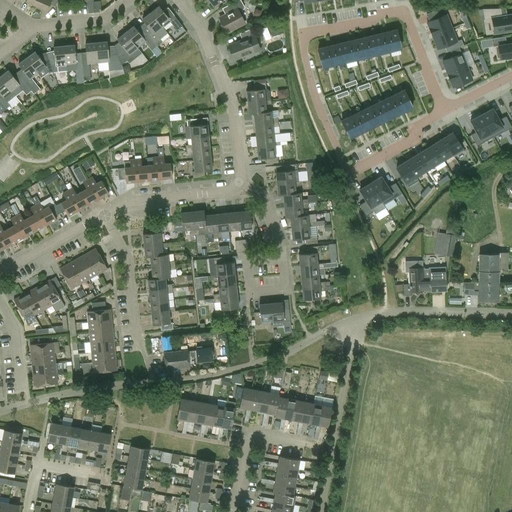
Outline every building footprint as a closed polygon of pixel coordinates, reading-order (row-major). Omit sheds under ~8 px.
[(38,0),(36,7),(47,11),(50,5),(55,7),(57,0),(38,0)] [(243,9),(244,7),(240,0),(237,0),(221,9),(225,15),(219,18),(226,33),(244,23),(241,17),(242,16),(243,14),(241,11),(243,9)] [(158,6),(150,12),(162,27),(170,22),(177,31),(182,27),(174,16),(167,8),(162,11),(158,6)] [(484,20),(490,19),(492,34),(511,31),(511,13),(501,15),(500,9),(482,9),(484,20)] [(460,12),(464,23),(468,22),(464,11),(460,12)] [(167,34),(162,27),(150,12),(142,19),(152,32),(147,35),(157,46),(162,42),(160,40),(167,34)] [(432,36),(451,28),(446,15),(427,23),(432,36)] [(283,32),(281,25),(271,28),(273,35),(283,32)] [(137,48),(144,42),(151,51),(157,46),(147,35),(143,38),(133,26),(125,33),(137,48)] [(432,36),(437,49),(457,41),(451,28),(432,36)] [(233,61),(254,53),(260,51),(251,29),(239,34),(242,40),(228,46),(233,61)] [(396,30),(384,33),(389,51),(401,49),(396,30)] [(142,53),(137,48),(125,33),(117,39),(119,42),(113,46),(121,65),(126,61),(129,64),(142,53)] [(378,54),(389,51),(384,33),(373,35),(378,54)] [(367,57),(378,54),(373,35),(362,38),(367,57)] [(511,43),(502,45),(500,37),(486,39),(488,47),(494,46),(495,59),(503,57),(504,60),(511,58),(511,43)] [(367,57),(362,38),(351,41),(356,60),(367,57)] [(356,60),(351,41),(340,44),(345,62),(356,60)] [(98,62),(107,61),(108,71),(123,70),(121,65),(113,46),(107,46),(106,42),(96,43),(98,62)] [(86,52),(80,53),(83,81),(90,80),(88,63),(98,62),(96,43),(85,44),(86,52)] [(329,46),(334,65),(345,62),(340,44),(329,46)] [(66,71),(75,70),(76,81),(83,81),(80,53),(75,53),(74,45),(64,46),(66,71)] [(53,51),(46,53),(49,62),(53,73),(66,71),(64,46),(53,47),(53,51)] [(334,65),(329,46),(318,49),(322,68),(334,65)] [(49,62),(43,63),(35,52),(26,58),(38,73),(41,78),(48,73),(53,73),(49,62)] [(462,53),(467,65),(472,63),(470,56),(468,57),(466,52),(462,53)] [(442,61),(447,74),(467,67),(461,53),(442,61)] [(31,78),(38,73),(26,58),(18,64),(21,69),(17,72),(31,91),(33,94),(39,89),(31,78)] [(484,73),(488,71),(483,60),(480,62),(484,73)] [(472,80),(467,67),(447,74),(453,88),(472,80)] [(0,77),(15,96),(22,90),(26,95),(31,91),(17,72),(12,76),(8,70),(0,76),(0,77)] [(0,103),(5,110),(10,106),(7,103),(15,96),(0,77),(0,103)] [(269,91),(265,88),(265,83),(253,84),(254,90),(246,91),(247,102),(270,100),(269,91)] [(401,113),(412,108),(404,90),(393,95),(401,113)] [(393,95),(383,100),(391,118),(401,113),(393,95)] [(247,102),(248,114),(270,112),(270,111),(265,112),(265,105),(271,104),(271,100),(270,100),(247,102)] [(372,105),(381,123),(391,118),(383,100),(372,105)] [(372,105),(362,111),(371,128),(381,123),(372,105)] [(492,109),(481,115),(493,137),(511,128),(505,116),(498,120),(492,109)] [(360,133),(371,128),(362,111),(352,116),(360,133)] [(253,114),(254,125),(278,122),(277,118),(271,119),(270,112),(248,114),(253,114)] [(476,146),(493,137),(481,115),(470,121),(476,132),(471,135),(476,146)] [(360,133),(352,116),(341,121),(350,138),(360,133)] [(189,127),(191,138),(208,136),(207,124),(199,125),(198,119),(186,121),(187,127),(189,127)] [(278,127),(278,122),(254,125),(255,136),(273,134),(272,127),(278,127)] [(442,139),(452,154),(453,156),(463,150),(452,133),(442,139)] [(273,141),(273,134),(255,136),(256,147),(274,146),(280,145),(280,141),(273,141)] [(144,144),(168,143),(168,135),(144,136),(144,144)] [(181,150),(185,149),(186,150),(209,147),(208,136),(191,138),(191,145),(180,146),(179,143),(175,144),(175,146),(174,147),(175,150),(181,149),(181,150)] [(128,148),(129,161),(123,162),(125,183),(137,182),(135,159),(135,160),(133,139),(127,139),(119,144),(113,147),(108,150),(109,153),(110,153),(110,158),(115,158),(115,152),(116,152),(121,148),(121,149),(128,148)] [(442,139),(433,144),(443,160),(452,154),(442,139)] [(433,166),(443,160),(433,144),(424,150),(433,166)] [(275,157),(274,146),(256,147),(258,159),(265,158),(266,164),(278,163),(277,157),(275,157)] [(192,153),(193,161),(210,159),(209,147),(186,150),(186,154),(192,153)] [(162,148),(157,149),(160,179),(171,178),(170,163),(164,164),(162,148)] [(151,150),(152,158),(153,165),(147,166),(148,181),(160,179),(157,149),(151,150)] [(433,166),(424,150),(415,156),(424,171),(433,166)] [(406,161),(415,177),(424,171),(415,156),(406,161)] [(81,163),(85,170),(94,165),(91,158),(81,163)] [(141,159),(135,159),(137,182),(148,181),(147,166),(141,166),(141,159)] [(211,170),(210,159),(193,161),(194,172),(192,172),(192,178),(204,177),(204,171),(211,170)] [(415,177),(406,161),(396,167),(408,187),(418,181),(415,177)] [(283,171),(275,172),(276,184),(294,182),(298,182),(296,164),(282,166),(283,171)] [(92,177),(87,180),(98,200),(108,194),(101,181),(96,184),(92,177)] [(381,177),(371,183),(384,204),(401,194),(395,183),(387,188),(381,177)] [(88,205),(98,200),(87,180),(82,183),(86,189),(81,192),(88,205)] [(294,182),(276,184),(277,195),(300,193),(295,193),(294,186),(300,186),(300,181),(298,182),(294,182)] [(384,204),(371,183),(359,190),(366,201),(359,205),(365,216),(373,211),(374,214),(385,207),(384,204)] [(78,211),(88,205),(81,192),(76,195),(72,188),(67,191),(78,211)] [(68,216),(78,211),(67,191),(62,194),(66,200),(61,203),(68,216)] [(300,193),(277,195),(277,196),(282,195),(284,206),(307,204),(307,203),(307,199),(300,200),(300,193)] [(40,203),(35,206),(46,225),(56,219),(49,206),(43,209),(40,203)] [(15,204),(10,207),(15,217),(20,214),(15,204)] [(308,208),(307,204),(284,206),(285,217),(307,215),(302,215),(301,209),(308,208)] [(33,215),(28,218),(36,231),(46,225),(35,206),(30,208),(33,215)] [(192,212),(195,235),(198,235),(198,229),(205,228),(204,216),(203,211),(192,212)] [(237,212),(239,229),(251,228),(249,211),(237,212)] [(192,212),(180,213),(182,230),(189,230),(190,236),(195,235),(192,212)] [(228,231),(239,229),(237,212),(226,213),(228,231)] [(226,213),(215,214),(217,238),(222,238),(221,231),(228,231),(226,213)] [(20,214),(15,217),(26,236),(36,231),(28,218),(23,220),(20,214)] [(215,214),(204,216),(205,228),(205,233),(212,232),(213,238),(217,238),(215,214)] [(308,222),(307,215),(285,217),(285,218),(290,217),(291,228),(308,227),(314,226),(314,222),(308,222)] [(13,226),(8,229),(16,242),(26,236),(15,217),(10,219),(13,226)] [(447,229),(446,229),(442,255),(452,257),(457,225),(448,224),(447,229)] [(0,225),(0,236),(6,247),(16,242),(8,229),(3,231),(0,225)] [(142,234),(143,246),(161,244),(159,233),(162,233),(161,226),(149,227),(150,233),(142,234)] [(309,238),(308,227),(291,228),(292,240),(304,239),(305,245),(317,243),(316,237),(309,238)] [(167,243),(161,244),(143,246),(145,257),(167,255),(167,254),(162,255),(161,248),(167,248),(167,243)] [(298,254),(299,266),(317,264),(316,253),(318,253),(317,246),(305,248),(306,254),(298,254)] [(95,248),(86,254),(98,274),(107,269),(95,248)] [(86,254),(77,259),(89,279),(98,274),(86,254)] [(168,262),(167,255),(145,257),(150,257),(151,268),(174,265),(174,261),(168,262)] [(479,255),(478,283),(497,284),(498,269),(498,255),(479,255)] [(216,265),(217,276),(234,274),(233,262),(225,263),(225,257),(213,258),(213,265),(216,265)] [(80,284),(89,279),(77,259),(68,264),(80,284)] [(323,263),(317,264),(299,266),(300,277),(318,276),(317,268),(323,268),(323,263)] [(71,289),(80,284),(68,264),(59,269),(71,289)] [(175,270),(174,265),(151,268),(152,279),(147,279),(147,280),(169,277),(169,270),(175,270)] [(446,291),(445,278),(445,267),(428,267),(428,268),(423,269),(424,283),(430,283),(431,290),(430,290),(430,291),(446,291)] [(410,292),(430,290),(431,290),(430,283),(424,283),(423,269),(409,269),(410,292)] [(217,280),(218,287),(235,285),(234,274),(217,276),(211,276),(211,281),(217,280)] [(329,282),(325,282),(318,283),(318,276),(300,277),(302,289),(325,286),(329,286),(329,282)] [(169,278),(169,277),(147,280),(148,291),(172,289),(171,284),(166,285),(165,278),(169,278)] [(49,280),(40,285),(52,306),(61,300),(49,280)] [(464,283),(464,294),(478,295),(478,301),(497,301),(497,284),(478,283),(464,283)] [(40,285),(31,290),(43,311),(52,306),(40,285)] [(213,295),(213,299),(237,296),(235,285),(218,287),(219,294),(213,295)] [(326,291),(325,286),(302,289),(303,300),(320,299),(319,291),(326,291)] [(172,293),(172,289),(148,291),(150,302),(167,301),(166,294),(172,293)] [(31,290),(22,295),(34,316),(43,311),(31,290)] [(25,321),(34,316),(22,295),(13,300),(25,321)] [(238,308),(237,296),(213,299),(213,303),(220,303),(220,310),(238,308)] [(150,302),(151,314),(168,312),(174,311),(174,307),(168,308),(167,301),(150,302)] [(282,302),(270,303),(272,321),(283,320),(283,322),(290,321),(288,309),(282,310),(282,302)] [(261,322),(272,321),(270,303),(258,305),(259,312),(253,313),(254,325),(261,324),(261,322)] [(86,312),(88,322),(111,320),(110,309),(86,312)] [(169,323),(168,312),(151,314),(152,325),(160,325),(160,330),(172,329),(172,323),(169,323)] [(88,322),(89,332),(112,330),(111,320),(88,322)] [(89,332),(90,342),(113,340),(112,330),(89,332)] [(169,337),(161,338),(163,350),(171,349),(169,337)] [(90,342),(91,352),(114,350),(113,340),(90,342)] [(58,342),(53,343),(29,345),(30,355),(54,353),(59,352),(58,342)] [(196,361),(212,359),(210,347),(195,349),(195,350),(187,351),(187,350),(163,353),(165,370),(189,367),(188,356),(196,355),(196,361)] [(91,352),(92,363),(115,360),(114,350),(91,352)] [(30,355),(31,366),(55,363),(54,353),(30,355)] [(116,371),(115,360),(92,363),(93,373),(116,371)] [(56,373),(55,363),(31,366),(32,376),(56,373)] [(320,371),(318,379),(327,380),(328,373),(320,371)] [(57,384),(56,373),(32,376),(34,386),(57,384)] [(231,376),(230,383),(241,385),(240,373),(231,376)] [(239,408),(246,409),(248,410),(252,390),(243,388),(239,408)] [(261,391),(252,390),(248,410),(246,409),(245,415),(249,416),(250,410),(257,411),(261,391)] [(257,411),(264,413),(266,413),(270,393),(261,391),(257,411)] [(264,413),(262,419),(266,420),(267,414),(274,415),(278,397),(279,395),(270,393),(266,413),(264,413)] [(287,398),(278,397),(274,415),(273,417),(281,419),(283,419),(287,398)] [(285,419),(292,421),(296,400),(287,398),(283,419),(281,419),(280,425),(283,426),(285,419)] [(176,419),(184,421),(186,421),(189,400),(180,399),(176,419)] [(198,402),(189,400),(186,421),(184,421),(182,427),(187,428),(188,422),(194,423),(198,402)] [(304,402),(296,400),(292,421),(298,422),(300,422),(304,402)] [(194,423),(201,424),(203,424),(207,404),(198,402),(194,423)] [(298,422),(297,428),(301,429),(302,423),(309,424),(313,403),(304,402),(300,422),(298,422)] [(322,405),(313,403),(309,424),(316,425),(318,426),(322,405)] [(201,424),(200,431),(204,431),(205,425),(212,426),(216,405),(207,404),(203,424),(201,424)] [(225,407),(216,405),(212,426),(219,427),(221,427),(225,407)] [(316,425),(315,432),(319,432),(320,426),(327,427),(331,407),(322,405),(318,426),(316,425)] [(219,427),(218,434),(221,434),(223,428),(230,429),(234,408),(225,407),(221,427),(219,427)] [(47,442),(57,444),(61,425),(50,423),(47,442)] [(70,427),(61,425),(57,444),(67,445),(70,427)] [(80,429),(70,427),(67,445),(77,447),(80,429)] [(91,430),(80,429),(77,447),(87,449),(91,430)] [(100,432),(91,430),(87,449),(97,451),(100,432)] [(3,431),(2,441),(20,444),(22,434),(3,431)] [(111,434),(100,432),(97,451),(107,453),(111,434)] [(2,441),(0,448),(0,450),(18,454),(20,444),(2,441)] [(130,446),(128,456),(147,460),(149,449),(130,446)] [(0,450),(0,460),(17,464),(18,454),(0,450)] [(173,454),(171,464),(178,465),(178,461),(180,456),(173,454)] [(128,456),(127,466),(145,470),(147,460),(128,456)] [(278,456),(277,463),(277,465),(297,469),(299,460),(278,456)] [(195,459),(193,469),(212,473),(214,462),(195,459)] [(0,471),(15,474),(17,464),(0,460),(0,471)] [(296,478),(297,469),(277,465),(277,463),(271,462),(270,466),(276,468),(275,474),(296,478)] [(127,466),(125,476),(143,480),(145,470),(127,466)] [(211,482),(212,473),(193,469),(192,479),(211,482)] [(294,487),(296,478),(275,474),(274,481),(274,483),(294,487)] [(141,490),(143,480),(125,476),(123,487),(141,490)] [(209,492),(211,482),(192,479),(190,489),(209,492)] [(272,492),(274,493),(274,492),(292,495),(294,487),(274,483),(274,481),(268,480),(267,484),(273,485),(272,492)] [(99,484),(87,482),(86,489),(98,491),(99,484)] [(55,484),(53,494),(72,498),(74,487),(55,484)] [(207,503),(209,492),(190,489),(188,499),(207,503)] [(210,498),(214,499),(220,500),(221,494),(215,493),(211,492),(210,498)] [(274,493),(273,499),(273,501),(293,505),(295,495),(292,495),(274,492),(274,493)] [(70,508),(72,498),(53,494),(51,504),(70,508)] [(282,511),(291,511),(293,505),(273,501),(273,499),(267,498),(266,502),(272,503),(271,510),(282,511)] [(308,499),(307,507),(314,509),(316,500),(308,499)] [(7,511),(9,504),(0,502),(0,511),(7,511)]
